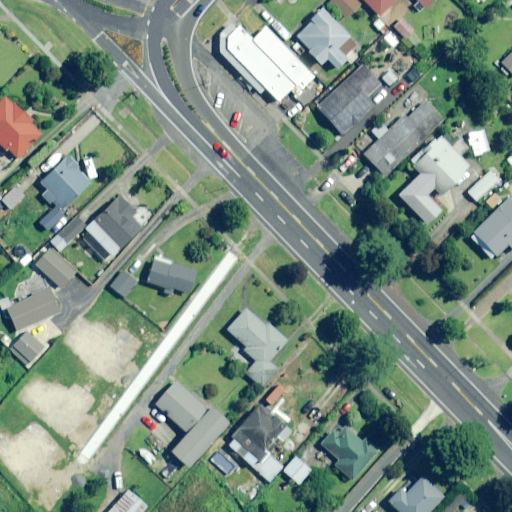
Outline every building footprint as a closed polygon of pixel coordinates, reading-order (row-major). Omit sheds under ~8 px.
[(363,5),(358,0),(328,0),(346,21),(363,5)] [(363,0),(379,17),(396,0),(415,0),(417,1),(412,7),(419,14),(433,0),(363,0)] [(409,13),(410,10),(409,7),(408,5),(407,3),(404,2),(402,1),(399,1),(397,3),(395,4),(393,7),(393,9),(393,12),(394,14),(396,16),(398,18),(401,18),(404,18),(406,17),(408,15),(409,13)] [(312,21),(295,37),(308,50),(306,52),(318,66),(326,59),(336,69),(348,58),(344,54),(356,43),(323,7),(310,19),(312,21)] [(381,17),(373,25),(381,33),(389,26),(381,17)] [(242,33),(229,19),(213,34),(215,50),(263,103),(297,76),(250,24),(242,33)] [(414,31),(401,19),(393,27),(405,39),(414,31)] [(401,42),(391,32),(383,40),(393,50),(401,42)] [(511,52),(501,63),(511,74),(511,52)] [(355,124),(374,106),(366,98),(382,84),(363,64),(317,106),(341,133),(353,122),(355,124)] [(399,78),(390,70),(381,79),(389,88),(399,78)] [(44,133),(5,93),(0,97),(0,143),(15,161),(44,133)] [(443,118),(424,100),(404,120),(401,117),(388,131),(380,123),(371,133),(379,140),(364,156),(386,177),(443,118)] [(471,168),(440,136),(436,141),(433,138),(408,162),(420,174),(398,195),(426,225),(441,211),(426,196),(434,188),(441,196),(471,168)] [(62,210),(91,182),(66,156),(37,184),(62,210)] [(499,181),(490,171),(468,192),(476,202),(499,181)] [(26,197),(15,187),(1,201),(12,212),(26,197)] [(502,201),(495,194),(485,202),(492,210),(502,201)] [(137,214),(118,195),(84,231),(112,258),(144,225),(135,217),(137,214)] [(511,199),(509,197),(469,236),(492,260),(508,245),(511,249),(511,199)] [(65,215),(56,206),(40,222),(49,231),(65,215)] [(86,226),(76,216),(58,234),(68,244),(86,226)] [(77,272),(51,248),(35,266),(61,290),(77,272)] [(165,289),(163,294),(172,297),(173,291),(187,295),(194,272),(153,259),(146,283),(165,289)] [(136,281),(123,271),(111,286),(123,296),(136,281)] [(51,289),(4,310),(15,335),(62,314),(51,289)] [(288,343),(246,307),(226,331),(245,347),(242,350),(255,361),(245,374),(254,382),(288,343)] [(136,345),(105,318),(81,345),(85,349),(72,363),(92,379),(86,385),(95,392),(136,345)] [(45,348),(28,332),(14,346),(31,362),(45,348)] [(188,468),(229,424),(210,407),(208,409),(177,380),(154,405),(185,434),(169,451),(188,468)] [(281,443),(290,433),(283,427),(285,425),(277,417),(275,419),(259,405),(224,443),(253,468),(267,453),(278,440),(281,443)] [(360,437),(346,425),(339,433),(335,429),(320,445),(338,461),(334,465),(353,482),(380,452),(361,435),(360,437)] [(52,457),(45,448),(36,456),(44,465),(52,457)] [(311,471),(295,457),(283,472),(299,485),(311,471)] [(63,492),(40,471),(26,486),(50,507),(63,492)] [(430,511),(445,496),(422,475),(405,494),(400,489),(387,502),(397,511),(430,511)] [(141,511),(146,507),(127,490),(107,511),(141,511)] [(455,511),(466,500),(454,490),(434,511),(455,511)]
